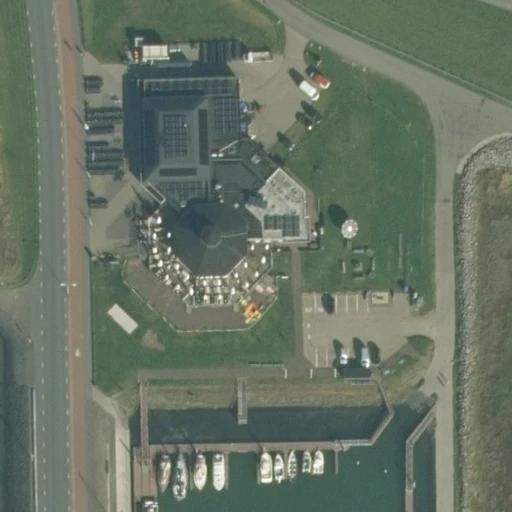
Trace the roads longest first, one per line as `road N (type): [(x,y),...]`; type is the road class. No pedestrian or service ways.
road 1 (unclassified): [(449,511),(444,89)]
road 2 (secondary): [(58,324),(39,0)]
road 3 (unclassified): [(444,89),(273,0)]
road 4 (secondary): [(57,511),(58,324)]
